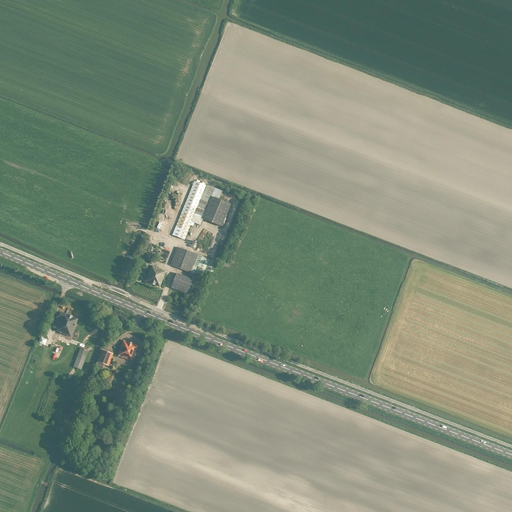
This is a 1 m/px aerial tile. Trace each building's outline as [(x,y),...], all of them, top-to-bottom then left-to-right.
[(206,185),(194,181),(172,234),(184,239),(190,225),(192,226),(194,222),(200,225),(202,218),(221,226),(230,204),(218,199),(222,190),(206,185)] [(176,199),(179,190),(169,188),(166,199),(170,200),(170,197),(176,199)] [(199,236),(203,239),(208,233),(204,229),(199,236)] [(183,270),(195,273),(208,279),(212,271),(213,271),(217,262),(176,246),(170,261),(171,262),(170,264),(183,270)] [(160,286),(166,271),(161,270),(161,269),(152,265),(145,281),(160,286)] [(190,294),(195,280),(177,273),(171,287),(190,294)] [(53,324),(60,327),(58,330),(61,332),(71,336),(78,319),(58,311),(53,324)] [(44,344),(46,338),(40,336),(38,342),(44,344)] [(117,355),(132,361),(138,345),(123,340),(117,355)] [(88,350),(80,347),(73,366),(81,369),(88,350)] [(101,349),(96,361),(108,365),(112,354),(113,353),(101,349)]
